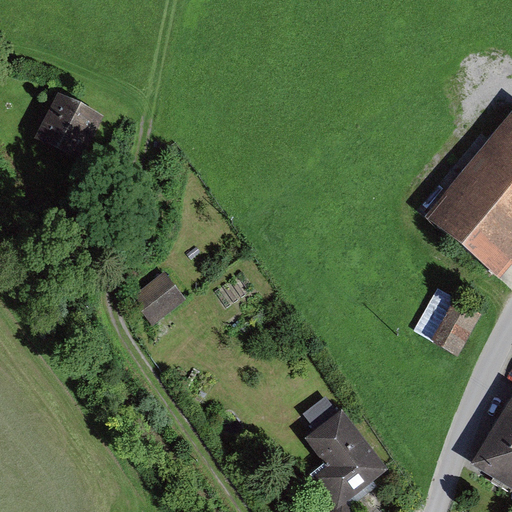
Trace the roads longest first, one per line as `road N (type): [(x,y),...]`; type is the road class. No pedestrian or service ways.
road 1 (track): [(112,296),(248,511)]
road 2 (residential): [(511,323),(488,363),(435,511)]
road 3 (track): [(511,98),(416,206)]
